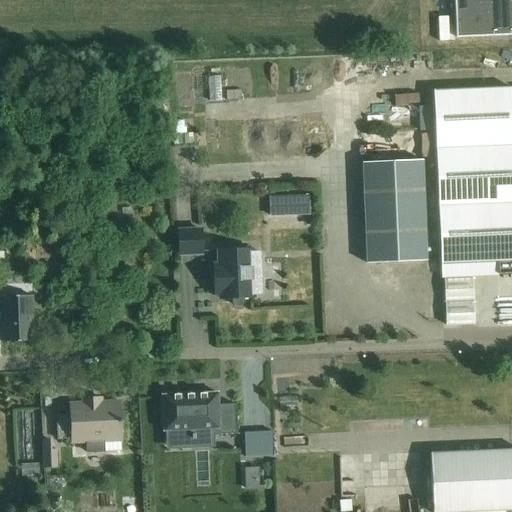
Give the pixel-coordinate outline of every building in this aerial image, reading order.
[(511,0),(454,0),(456,38),(511,35),(511,0)] [(438,14),(429,14),(429,37),(439,37),(438,14)] [(213,64),(214,87),(224,86),(223,64),(213,64)] [(511,143),(510,87),(460,89),(433,90),(441,277),(442,277),(457,276),(470,276),(470,275),(483,275),(498,274),(498,275),(511,274),(511,143)] [(420,102),(408,102),(409,91),(385,90),(383,124),(418,126),(420,102)] [(184,122),(173,123),(173,131),(185,131),(184,122)] [(197,134),(184,135),(185,144),(197,144),(197,134)] [(184,135),(174,135),(175,145),(185,144),(184,135)] [(428,262),(424,161),(364,163),(367,264),(428,262)] [(310,215),(309,196),(270,197),(271,217),(310,215)] [(168,227),(167,227),(169,337),(198,337),(198,313),(187,313),(186,260),(172,260),(172,251),(168,251),(168,227)] [(204,253),(203,231),(179,232),(180,254),(204,253)] [(253,250),(220,251),(221,266),(215,266),(216,294),(222,294),(222,300),(234,299),(234,304),(237,307),(242,307),(245,304),(245,299),(254,299),(254,295),(262,295),(261,253),(253,253),(253,250)] [(58,286),(45,286),(45,295),(58,295),(58,286)] [(32,296),(0,297),(1,316),(2,343),(17,342),(33,341),(32,315),(32,296)] [(511,297),(489,298),(489,307),(511,306),(511,297)] [(74,307),(65,307),(65,318),(74,318),(74,307)] [(218,405),(218,393),(162,396),(164,431),(190,430),(191,446),(212,445),(212,435),(236,434),(234,404),(218,405)] [(71,405),(71,413),(72,439),(73,443),(86,443),(87,451),(105,450),(104,442),(123,441),(121,402),(102,403),(102,398),(84,399),(84,404),(71,405)] [(27,403),(3,403),(4,449),(27,449),(27,403)] [(59,408),(45,409),(46,436),(59,436),(59,408)] [(50,440),(42,441),(43,470),(58,469),(57,450),(51,451),(50,440)] [(511,449),(429,453),(431,511),(451,511),(511,509),(511,449)] [(27,457),(12,457),(12,470),(27,470),(27,457)] [(234,462),(234,484),(251,484),(250,462),(234,462)] [(352,499),(340,499),(341,510),(352,510),(352,499)]
